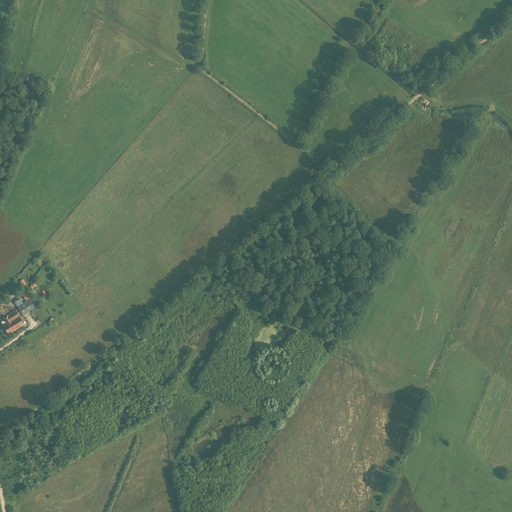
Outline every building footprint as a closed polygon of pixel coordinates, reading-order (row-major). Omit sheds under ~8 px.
[(31,297),(30,296),(32,295),(28,291),(22,295),(26,300),(31,297)] [(18,307),(20,311),(35,301),(32,297),(22,304),(19,299),(14,302),(18,307)] [(35,301),(20,311),(23,315),(38,306),(35,301)] [(15,310),(7,315),(11,321),(16,330),(24,325),(15,310)] [(11,321),(7,315),(3,318),(7,324),(3,326),(8,334),(16,330),(11,321)]
